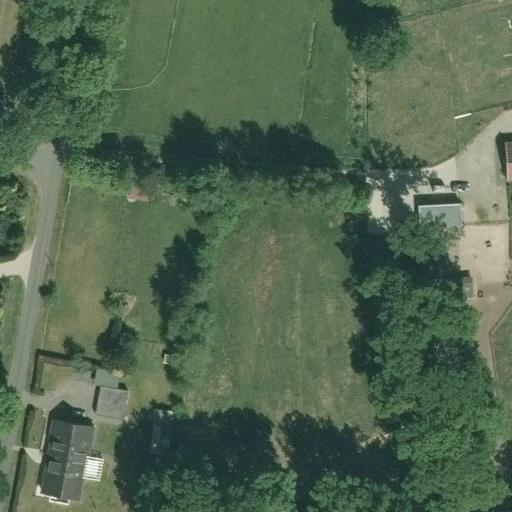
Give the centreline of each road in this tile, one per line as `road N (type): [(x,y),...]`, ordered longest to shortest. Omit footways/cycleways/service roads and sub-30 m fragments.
road 1 (residential): [(0,475),(53,142)]
road 2 (residential): [(53,142),(79,0)]
